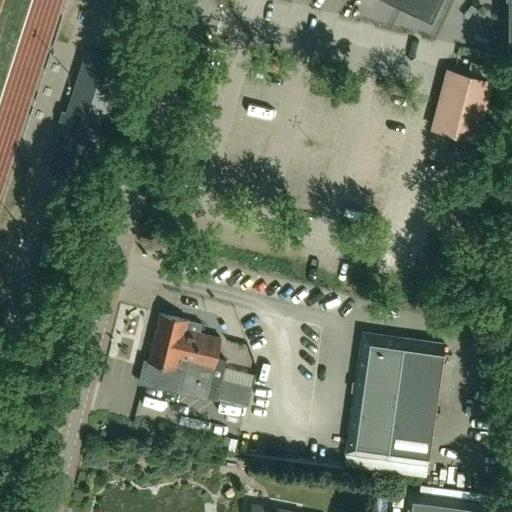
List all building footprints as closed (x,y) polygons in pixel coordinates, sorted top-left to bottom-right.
[(114,0),(107,23),(131,30),(140,0),(114,0)] [(392,0),(430,18),(438,0),(392,0)] [(0,77),(2,78),(12,45),(0,40),(0,77)] [(87,179),(124,64),(85,51),(48,166),(87,179)] [(492,77),(445,66),(431,124),(478,136),(492,77)] [(217,400),(227,360),(215,357),(220,338),(198,333),(200,323),(160,314),(142,384),(206,398),(206,397),(217,400)] [(346,453),(387,459),(427,464),(443,343),(404,338),(372,333),(361,341),(346,453)] [(48,422),(42,430),(47,434),(54,426),(48,422)] [(225,437),(222,448),(235,451),(237,439),(225,437)] [(394,480),(391,505),(402,506),(405,482),(394,480)] [(406,492),(403,511),(484,511),(485,502),(406,492)]
